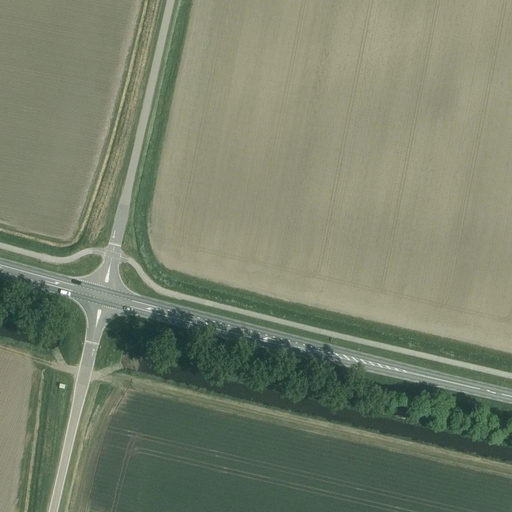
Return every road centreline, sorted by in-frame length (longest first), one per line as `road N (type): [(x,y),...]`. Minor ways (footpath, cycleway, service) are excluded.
road 1 (primary): [(511,393),(102,296)]
road 2 (unclassified): [(102,296),(168,0)]
road 3 (unclassified): [(54,511),(102,296)]
